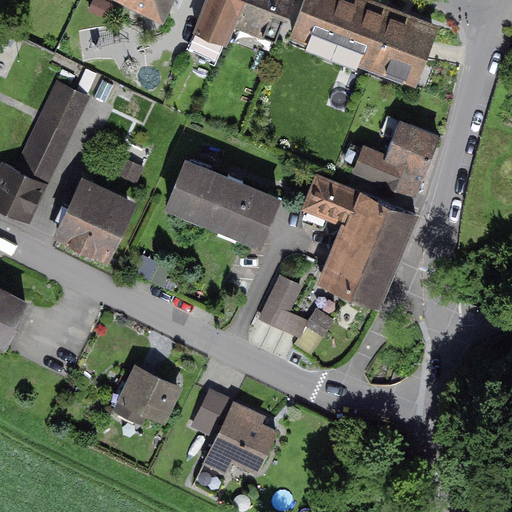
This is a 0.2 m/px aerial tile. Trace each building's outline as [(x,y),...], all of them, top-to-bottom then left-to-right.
[(114,3),(107,0),(93,0),(89,9),(107,18),(114,3)] [(173,0),(126,0),(165,18),(173,0)] [(251,0),(204,0),(191,30),(231,47),(251,0)] [(298,0),(251,0),(231,47),(270,64),(298,0)] [(441,32),(357,0),(306,0),(289,44),(417,94),(441,32)] [(50,183),(89,97),(57,83),(19,169),(50,183)] [(94,96),(86,117),(107,125),(115,104),(94,96)] [(354,172),(419,195),(441,133),(401,119),(390,151),(365,142),(354,172)] [(284,206),(182,163),(160,215),(262,258),(284,206)] [(1,165),(0,166),(0,211),(32,226),(50,187),(1,165)] [(379,316),(418,220),(316,178),(301,214),(342,230),(318,291),(379,316)] [(142,210),(83,183),(54,247),(113,274),(142,210)] [(158,264),(143,257),(134,276),(149,283),(158,264)] [(165,290),(174,270),(162,265),(152,285),(165,290)] [(277,282),(256,323),(315,353),(337,321),(317,308),(310,324),(290,314),(300,293),(277,282)] [(32,305),(0,290),(0,343),(12,349),(32,305)] [(181,389),(137,369),(115,417),(141,428),(144,422),(163,430),(181,389)] [(192,427),(218,439),(234,406),(234,404),(209,392),(192,427)] [(257,480),(279,433),(263,425),(265,421),(234,406),(218,439),(203,470),(225,480),(231,468),(257,480)] [(383,443),(378,475),(398,479),(402,447),(383,443)]
